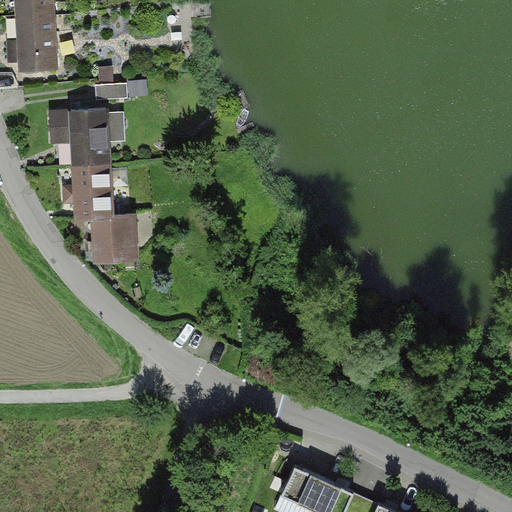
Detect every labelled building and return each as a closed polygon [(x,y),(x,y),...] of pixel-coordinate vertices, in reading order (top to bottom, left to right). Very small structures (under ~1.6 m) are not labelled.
[(16,0),(18,15),(58,13),(57,0),(16,0)] [(18,15),(21,74),(61,72),(58,13),(18,15)] [(128,83),(96,85),(97,101),(128,99),(128,83)] [(71,109),(74,165),(116,163),(113,107),(71,109)] [(74,165),(77,221),(119,218),(116,163),(74,165)] [(138,217),(93,220),(95,265),(141,262),(138,217)] [(376,511),(381,503),(298,465),(284,494),(323,511),(376,511)]
